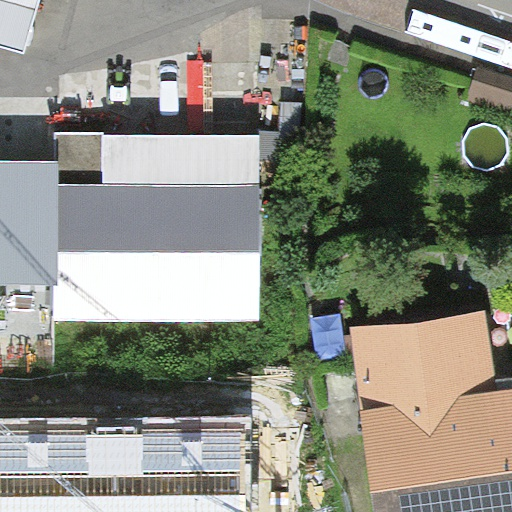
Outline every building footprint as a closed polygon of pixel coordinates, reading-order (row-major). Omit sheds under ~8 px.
[(0,0),(0,50),(26,57),(42,0),(0,0)] [(511,81),(479,71),(469,100),(511,113),(511,81)] [(103,136),(56,136),(56,188),(260,188),(260,143),(103,142),(103,136)] [(56,188),(52,189),(50,326),(259,325),(260,188),(56,188)] [(484,317),(353,334),(375,511),(511,511),(511,394),(495,397),(484,317)]
